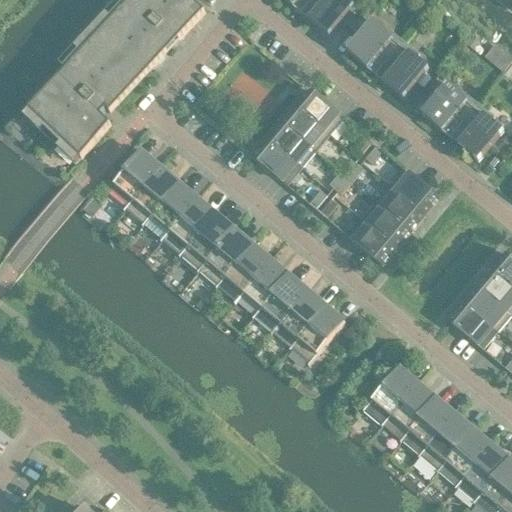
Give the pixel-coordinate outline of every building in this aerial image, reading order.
[(122,0),(59,68),(66,74),(29,113),(30,114),(24,120),(23,120),(74,167),(80,161),(82,162),(111,127),(101,119),(107,113),(110,115),(172,48),(170,46),(175,40),(179,43),(205,15),(188,0),(122,0)] [(282,0),(301,15),(313,0),(282,0)] [(313,0),(301,15),(329,39),(355,8),(345,0),(313,0)] [(376,78),(404,44),(388,30),(385,33),(373,23),(347,54),(376,78)] [(404,44),(376,78),(404,101),(430,71),(418,61),(420,58),(404,44)] [(450,140),(479,107),(462,93),(460,96),(448,86),(422,117),(450,140)] [(299,112),(330,138),(345,121),(321,101),(313,94),(299,112)] [(479,107),(450,140),(479,164),(504,133),(492,123),(495,120),(479,107)] [(316,154),(330,138),(299,112),(285,128),(316,154)] [(285,128),(271,145),(297,166),(302,171),(316,154),(285,128)] [(373,144),(371,143),(366,139),(355,152),(362,158),(373,144)] [(297,166),(271,145),(257,162),(264,168),(282,184),(297,166)] [(384,153),(379,149),(377,148),(366,161),(372,167),(384,153)] [(133,203),(162,169),(153,163),(153,164),(142,154),(108,195),(127,211),(133,203)] [(347,180),(357,167),(351,162),(340,175),(347,180)] [(347,180),(353,185),(363,172),(357,167),(347,180)] [(162,169),(133,203),(127,211),(126,212),(144,227),(180,185),(169,177),(170,176),(162,169)] [(391,189),(422,215),(437,198),(429,192),(429,191),(405,171),(391,189)] [(336,193),(347,180),(340,175),(330,188),(336,193)] [(347,180),(336,193),(342,198),(353,185),(347,180)] [(163,243),(199,200),(191,193),(180,185),(144,227),(163,243)] [(408,232),(422,215),(391,189),(390,189),(395,194),(382,209),(377,205),(408,232)] [(310,207),(314,210),(316,212),(327,198),(321,193),(310,207)] [(181,258),(216,216),(206,207),(207,206),(199,200),(163,243),(181,258)] [(320,216),(322,217),(327,221),(338,207),(332,202),(320,216)] [(394,248),(408,232),(377,205),(363,222),(394,248)] [(200,274),(235,231),(227,225),(226,225),(216,216),(181,258),(200,274)] [(394,248),(363,222),(348,239),(372,259),(380,265),(394,248)] [(200,274),(218,289),(253,248),(242,239),(243,238),(235,231),(200,274)] [(244,295),(272,262),(264,256),(263,256),(253,248),(218,289),(236,304),(244,295)] [(494,275),(511,290),(511,261),(509,258),(494,275)] [(244,295),(263,311),(290,278),(279,270),(280,269),(272,262),(244,295)] [(511,290),(494,275),(480,292),(511,318),(511,290)] [(255,320),(273,336),(280,327),(309,293),(301,286),(300,287),(290,278),(263,311),(255,320)] [(511,318),(480,292),(467,308),(498,335),(511,318)] [(309,293),(280,327),(273,336),(291,351),(327,309),(316,300),(317,300),(309,293)] [(498,335),(467,308),(452,326),(460,332),(478,347),(492,331),(498,335)] [(327,309),(291,351),(310,367),(318,358),(346,325),(345,324),(337,317),(337,318),(327,309)] [(350,330),(339,342),(351,352),(362,340),(350,330)] [(391,419),(419,386),(411,379),(400,370),(365,412),(384,428),(391,419)] [(419,386),(391,419),(384,428),(402,443),(410,434),(437,402),(427,393),(427,392),(419,386)] [(410,434),(428,450),(456,416),(448,410),(447,410),(437,402),(410,434)] [(446,465),(474,432),(463,424),(464,423),(456,416),(420,459),(439,474),(446,465)] [(474,432),(446,465),(439,474),(457,490),(465,481),(493,447),(485,440),(484,441),(474,432)] [(493,447),(465,481),(457,490),(476,505),(511,463),(500,455),(501,454),(493,447)] [(511,464),(511,463),(476,505),(484,511),(501,511),(511,498),(511,464)] [(511,511),(511,498),(501,511),(502,511),(511,511)]
